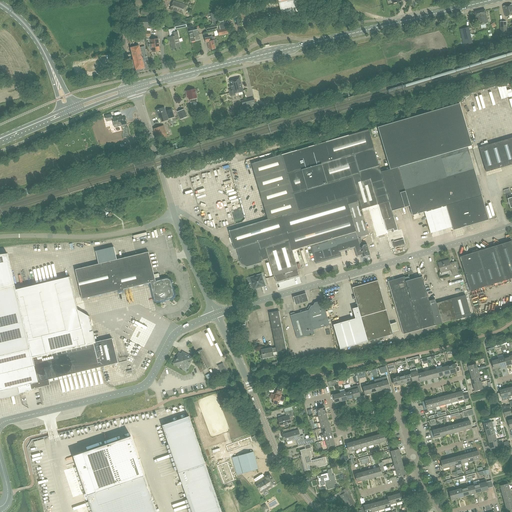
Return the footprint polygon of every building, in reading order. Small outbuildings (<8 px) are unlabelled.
[(300,0),(278,0),(283,18),(304,13),(300,0)] [(173,1),(170,9),(184,14),(187,6),(173,1)] [(503,7),(505,17),(511,15),(511,5),(503,7)] [(475,12),(478,26),(488,23),(485,9),(475,12)] [(215,12),(210,13),(212,21),(214,20),(215,24),(205,26),(206,31),(218,28),(217,24),(218,24),(215,12)] [(238,12),(225,15),(226,20),(239,17),(238,12)] [(148,21),(140,21),(140,28),(148,28),(148,27),(148,26),(153,26),(158,26),(158,20),(148,20),(148,21)] [(219,36),(228,34),(227,28),(226,28),(228,28),(227,22),(224,22),(219,23),(220,30),(218,30),(219,36)] [(473,43),(469,26),(461,28),(465,45),(473,43)] [(174,29),(169,30),(169,34),(170,37),(169,38),(170,42),(172,49),(180,47),(178,39),(179,39),(177,32),(175,32),(174,29)] [(189,32),(191,42),(200,40),(198,30),(189,32)] [(205,38),(206,42),(208,42),(210,50),(215,49),(214,44),(217,43),(216,40),(213,41),(213,40),(212,37),(205,38)] [(153,52),(154,52),(156,52),(156,51),(160,51),(159,43),(158,43),(158,39),(152,40),(152,44),(149,45),(150,48),(152,48),(153,52)] [(137,47),(131,49),(134,60),(131,60),(133,67),(134,71),(135,73),(150,69),(145,50),(145,47),(138,48),(137,47)] [(231,81),(233,89),(229,90),(231,96),(235,95),(235,94),(243,91),(240,77),(235,79),(236,80),(231,81)] [(188,95),(189,99),(191,99),(191,103),(197,102),(196,98),(197,98),(195,89),(186,91),(187,95),(188,95)] [(254,99),(242,102),(244,110),(256,107),(254,99)] [(252,163),(268,219),(229,231),(234,249),(236,248),(240,263),(247,266),(261,262),(261,260),(269,258),(274,277),(275,277),(277,282),(299,275),(297,270),(298,270),(292,251),(312,245),(317,262),(340,255),(339,251),(355,247),(358,256),(362,254),(363,257),(370,255),(367,244),(363,245),(361,238),(358,239),(358,238),(369,234),(362,209),(379,204),(387,231),(393,229),(394,231),(398,230),(397,228),(392,211),(410,206),(412,215),(426,211),(426,212),(446,206),(451,222),(460,219),(462,227),(489,219),(482,195),(468,146),(472,145),(460,103),(378,127),(390,169),(381,172),(379,166),(368,129),(281,155),(252,163)] [(164,108),(156,110),(158,117),(160,116),(162,121),(168,120),(168,119),(174,117),(172,109),(165,111),(164,108)] [(184,109),(178,112),(181,120),(187,117),(184,109)] [(125,117),(123,117),(122,116),(112,118),(111,114),(105,115),(106,121),(112,120),(114,127),(127,124),(125,117)] [(168,136),(164,125),(153,129),(157,140),(168,136)] [(511,137),(479,147),(486,172),(511,164),(511,137)] [(141,142),(131,145),(133,150),(143,147),(141,142)] [(509,189),(503,190),(504,194),(506,193),(506,194),(511,208),(511,207),(511,197),(510,193),(509,189)] [(394,248),(405,244),(403,239),(394,242),(394,241),(392,241),(394,248)] [(460,257),(470,291),(511,277),(511,241),(460,257)] [(176,295),(175,290),(174,287),(173,287),(172,283),(173,282),(172,279),(168,277),(160,278),(160,279),(156,281),(149,252),(116,260),(113,247),(96,251),(99,264),(75,269),(82,299),(117,291),(118,292),(124,290),(123,289),(149,283),(153,301),(157,303),(160,302),(160,303),(166,302),(166,301),(173,299),(176,295)] [(0,254),(0,398),(19,394),(19,392),(32,389),(50,385),(49,379),(66,375),(72,374),(118,363),(112,338),(96,342),(89,316),(78,309),(69,275),(16,288),(7,253),(0,254)] [(450,263),(449,260),(438,263),(441,273),(451,270),(452,273),(458,271),(455,262),(450,263)] [(255,288),(263,286),(262,285),(263,283),(264,283),(261,274),(252,277),(251,279),(253,287),(255,288)] [(404,277),(388,281),(403,334),(436,325),(442,323),(457,319),(471,315),(466,295),(451,299),(436,303),(435,299),(429,301),(422,277),(410,280),(409,277),(405,278),(404,277)] [(341,349),(393,334),(378,280),(352,288),(358,307),(353,309),(355,318),(334,325),(341,349)] [(311,281),(296,286),(297,291),(313,285),(311,281)] [(343,292),(328,296),(331,308),(341,306),(340,302),(345,300),(343,292)] [(306,293),(294,296),(295,299),(296,304),(308,300),(307,296),(306,293)] [(290,315),(297,339),(315,334),(313,330),(330,325),(323,302),(320,301),(315,302),(313,305),(311,306),(308,310),(290,315)] [(262,358),(273,356),(273,352),(276,351),(276,352),(287,350),(279,311),(269,312),(276,348),(272,348),(261,350),(262,358)] [(391,323),(393,331),(399,329),(397,321),(391,323)] [(211,337),(193,346),(208,378),(228,373),(211,337)] [(174,363),(184,369),(185,367),(188,368),(193,357),(185,353),(184,356),(183,355),(181,355),(180,357),(178,355),(174,363)] [(506,366),(504,357),(498,359),(500,367),(506,366)] [(500,367),(498,359),(491,361),(494,369),(500,367)] [(455,364),(448,365),(450,374),(457,372),(455,367),(458,367),(457,363),(455,364)] [(468,366),(470,372),(478,370),(482,369),(481,367),(477,368),(476,364),(468,366)] [(436,369),(438,377),(444,375),(442,367),(442,365),(436,367),(436,369)] [(444,375),(450,374),(448,365),(442,367),(444,375)] [(411,373),(413,381),(419,379),(418,373),(418,371),(417,371),(416,368),(410,370),(411,373)] [(436,369),(430,370),(432,379),(438,377),(436,369)] [(426,380),(432,379),(430,370),(424,372),(426,380)] [(480,376),(478,370),(470,372),(471,378),(480,376)] [(424,372),(418,373),(419,379),(419,382),(426,380),(424,372)] [(411,373),(405,374),(407,382),(413,381),(411,373)] [(401,384),(407,382),(405,374),(399,376),(401,384)] [(471,378),(473,384),(481,382),(484,381),(482,375),(480,376),(471,378)] [(394,386),(401,384),(399,376),(392,378),(394,386)] [(381,382),(383,390),(390,388),(388,380),(381,382)] [(365,395),(371,393),(369,385),(368,382),(366,383),(367,386),(363,387),(365,395)] [(377,392),(383,390),(381,382),(375,383),(377,392)] [(483,388),(481,382),(473,384),(475,391),(483,388)] [(371,393),(377,392),(375,383),(369,385),(371,393)] [(360,396),(358,388),(357,386),(351,388),(354,398),(360,396)] [(281,393),(282,392),(283,388),(278,387),(276,394),(271,393),(270,398),(274,399),(273,403),(278,405),(279,400),(283,402),(285,397),(280,396),(280,395),(281,395),(282,395),(282,394),(282,393),(281,393)] [(354,398),(351,388),(345,389),(348,400),(354,398)] [(502,401),(509,399),(506,388),(499,390),(502,398),(502,401)] [(348,400),(345,389),(346,392),(340,393),(342,401),(348,400)] [(462,391),(456,393),(458,401),(469,398),(467,392),(462,393),(462,391)] [(335,403),(342,401),(340,393),(335,395),(333,395),(335,402),(335,403)] [(458,401),(456,393),(449,394),(452,403),(458,401)] [(445,404),(452,403),(449,394),(443,396),(445,404)] [(437,398),(439,406),(445,404),(443,396),(437,398)] [(439,406),(437,398),(431,399),(433,407),(434,410),(437,410),(436,407),(439,406)] [(433,407),(431,399),(425,401),(427,409),(433,407)] [(315,413),(317,413),(318,416),(326,414),(325,407),(323,408),(317,410),(314,410),(315,413)] [(286,416),(279,418),(281,426),(291,423),(290,421),(289,417),(293,416),(292,410),(285,412),(286,416)] [(326,414),(318,416),(320,422),(328,420),(326,414)] [(191,511),(221,511),(189,416),(162,425),(191,511)] [(483,424),(485,430),(493,428),(491,419),(483,421),(483,424)] [(330,426),(328,420),(320,422),(322,428),(330,426)] [(470,420),(463,422),(465,430),(472,428),(470,420)] [(459,432),(465,430),(463,422),(457,423),(459,432)] [(453,433),(459,432),(457,423),(451,425),(453,433)] [(445,427),(447,435),(453,433),(451,425),(445,427)] [(332,432),(330,426),(322,428),(323,434),(332,432)] [(445,427),(439,428),(441,437),(447,435),(445,427)] [(496,427),(493,428),(485,430),(487,436),(495,434),(497,433),(496,427)] [(435,438),(441,437),(439,428),(433,430),(435,438)] [(283,435),(284,440),(286,439),(287,442),(296,439),(297,443),(305,441),(303,436),(300,436),(298,430),(283,435)] [(325,440),(333,438),(332,432),(323,434),(321,435),(321,438),(324,437),(325,440)] [(377,435),(380,443),(386,441),(383,433),(377,435)] [(487,436),(488,442),(497,440),(495,434),(487,436)] [(371,436),(373,445),(380,443),(377,435),(371,436)] [(131,436),(73,455),(87,495),(144,475),(131,436)] [(365,438),(367,446),(373,445),(371,436),(365,438)] [(252,443),(250,437),(225,446),(227,452),(252,443)] [(335,444),(333,438),(325,440),(327,447),(327,446),(334,445),(335,444)] [(359,440),(361,448),(367,446),(365,438),(359,440)] [(353,442),(355,450),(361,448),(359,440),(353,442)] [(498,447),(497,440),(488,442),(490,449),(498,447)] [(355,450),(353,442),(346,443),(349,451),(355,450)] [(305,449),(300,450),(302,455),(303,462),(306,461),(307,465),(303,466),(305,471),(310,469),(327,465),(325,457),(311,461),(311,458),(312,458),(310,451),(313,451),(312,447),(311,447),(305,449)] [(392,457),(400,455),(399,449),(390,451),(392,457)] [(237,473),(258,469),(254,450),(233,455),(237,473)] [(480,459),(478,451),(471,452),(473,460),(480,459)] [(468,462),(473,460),(471,452),(465,454),(468,462)] [(465,454),(459,455),(461,464),(468,462),(465,454)] [(394,464),(402,461),(400,455),(392,457),(394,464)] [(459,455),(453,457),(455,465),(461,464),(459,455)] [(453,457),(447,459),(449,467),(455,465),(453,457)] [(215,463),(223,485),(236,481),(233,474),(235,474),(232,468),(231,468),(228,459),(215,463)] [(443,469),(449,467),(447,459),(441,460),(443,469)] [(396,470),(404,468),(402,461),(394,464),(396,470)] [(376,477),(382,475),(380,467),(374,469),(376,477)] [(404,468),(396,470),(397,476),(405,474),(404,468)] [(324,474),(317,476),(320,486),(326,484),(326,486),(327,485),(328,489),(336,487),(335,483),(336,483),(334,475),(333,475),(331,469),(328,470),(328,471),(329,473),(327,473),(327,474),(325,475),(324,474)] [(376,477),(374,469),(367,470),(370,479),(376,477)] [(370,479),(367,470),(361,472),(363,480),(370,479)] [(363,480),(361,472),(355,474),(357,482),(363,480)] [(156,511),(144,475),(87,495),(92,511),(156,511)] [(261,493),(262,492),(271,487),(272,487),(276,485),(270,475),(265,477),(266,478),(256,484),(261,493)] [(479,481),(480,483),(482,491),(488,490),(486,481),(486,479),(479,481)] [(474,485),(476,493),(482,491),(480,483),(479,481),(479,480),(476,481),(477,484),(474,485)] [(502,492),(510,490),(508,483),(500,485),(502,492)] [(476,493),(474,485),(467,486),(470,495),(476,493)] [(464,496),(470,495),(467,486),(461,488),(464,496)] [(354,503),(350,495),(351,494),(347,488),(341,491),(343,494),(340,496),(347,507),(354,503)] [(461,488),(455,490),(457,498),(464,496),(461,488)] [(451,500),(457,498),(455,490),(449,491),(451,500)] [(510,490),(502,492),(503,498),(511,496),(510,490)] [(394,495),(396,503),(402,501),(400,493),(394,495)] [(390,504),(396,503),(394,495),(387,497),(388,499),(390,504)] [(505,504),(511,502),(511,498),(511,496),(503,498),(505,504)] [(384,509),(391,507),(390,504),(388,499),(382,500),(384,509)] [(384,509),(382,500),(376,502),(378,510),(384,509)] [(378,510),(376,502),(370,504),(372,511),(374,511),(375,511),(378,510)]
